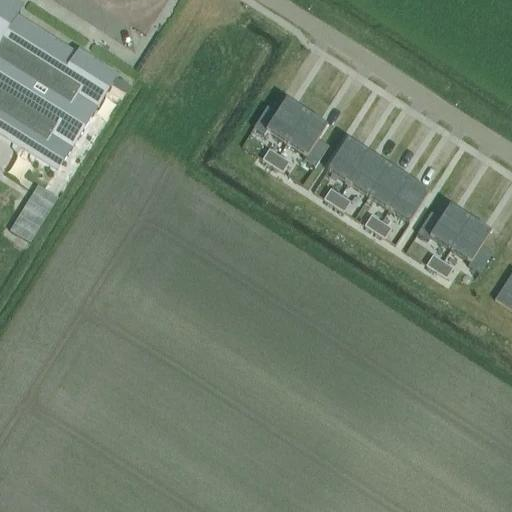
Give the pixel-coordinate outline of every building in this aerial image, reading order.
[(17,20),(20,15),(0,2),(0,130),(23,145),(24,143),(62,167),(117,80),(77,55),(76,57),(17,20)] [(267,110),(254,131),(264,138),(267,134),(287,147),(307,116),(286,103),(277,116),(267,110)] [(307,116),(287,147),(306,160),(304,164),(315,171),(329,150),(319,143),(327,130),(307,116)] [(347,143),(327,174),(348,187),(368,156),(347,143)] [(269,153),(262,163),(272,170),(279,159),(269,153)] [(368,156),(348,187),(369,201),(389,169),(368,156)] [(279,159),(272,170),(283,176),(289,166),(279,159)] [(389,169),(369,201),(389,214),(409,183),(389,169)] [(409,183),(389,214),(410,227),(430,196),(409,183)] [(34,195),(10,234),(30,246),(58,200),(38,188),(34,195)] [(330,193),(324,203),(334,209),(341,199),(330,193)] [(341,199),(334,209),(344,216),(351,206),(341,199)] [(431,216),(417,237),(428,244),(430,241),(450,253),(470,222),(450,209),(441,222),(431,216)] [(371,219),(364,229),(375,236),(381,225),(371,219)] [(470,222),(450,253),(470,266),(468,270),(479,277),(492,256),(482,249),(491,236),(470,222)] [(381,225),(375,236),(385,242),(391,232),(381,225)] [(433,259),(426,269),(436,276),(443,265),(433,259)] [(443,265),(436,276),(446,282),(453,272),(443,265)] [(511,276),(495,303),(511,314),(511,276)]
